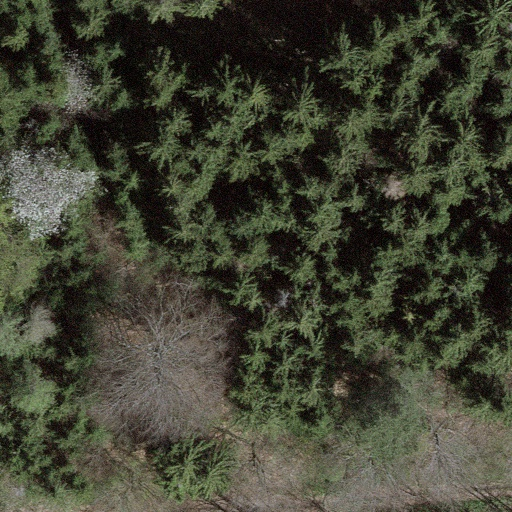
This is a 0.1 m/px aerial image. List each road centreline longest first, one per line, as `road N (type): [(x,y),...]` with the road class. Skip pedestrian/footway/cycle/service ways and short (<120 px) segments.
road 1 (track): [(511,483),(157,511)]
road 2 (track): [(175,41),(325,0)]
